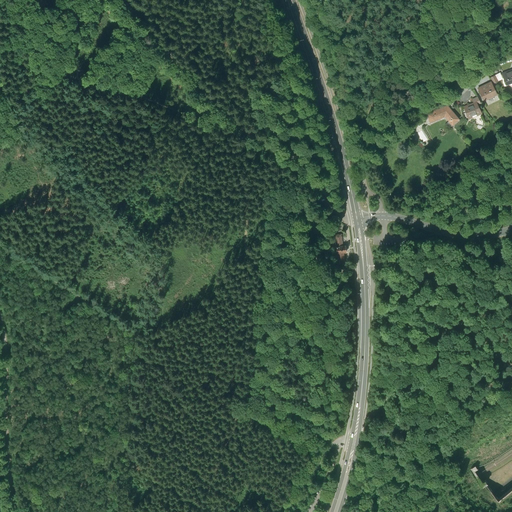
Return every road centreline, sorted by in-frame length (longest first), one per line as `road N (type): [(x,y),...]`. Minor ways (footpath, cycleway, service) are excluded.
road 1 (track): [(200,511),(233,434),(247,202),(261,143)]
road 2 (unknown): [(306,468),(329,382),(330,319),(305,205),(275,148)]
road 3 (track): [(241,126),(198,122),(0,47)]
road 4 (primary): [(356,218),(290,0)]
road 5 (primary): [(353,443),(365,322),(356,218)]
road 6 (track): [(261,143),(123,0)]
road 7 (unclassified): [(12,511),(0,318)]
road 8 (track): [(0,246),(134,335),(161,334)]
road 9 (track): [(360,168),(361,129),(392,45),(420,0)]
road 10 (residential): [(511,229),(470,236),(395,217),(356,218)]
road 11 (track): [(424,477),(434,437),(511,372)]
